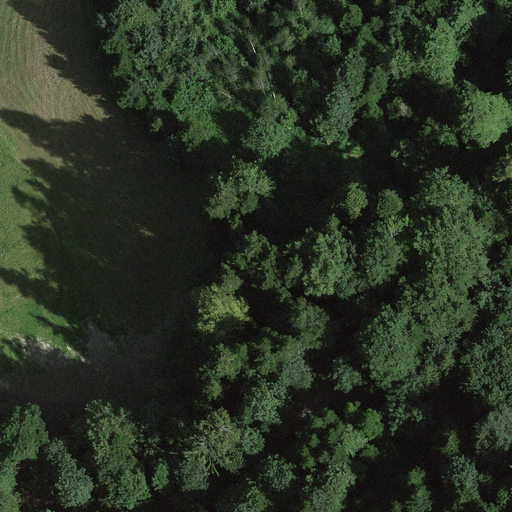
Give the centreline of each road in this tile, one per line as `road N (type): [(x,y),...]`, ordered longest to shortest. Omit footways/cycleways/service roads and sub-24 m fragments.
road 1 (track): [(0,400),(75,418),(125,405),(144,389),(175,331),(215,197),(246,172),(309,153),(443,175),(511,176)]
road 2 (track): [(204,511),(256,477),(309,405),(364,396),(511,417)]
